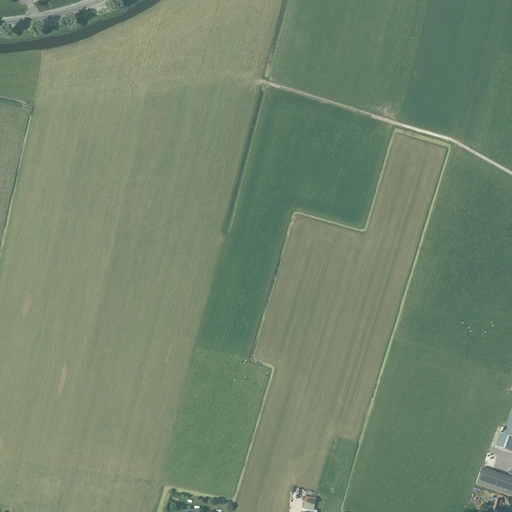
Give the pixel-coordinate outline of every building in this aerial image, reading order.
[(496,447),(511,452),(511,409),(503,434),(501,433),(496,447)] [(511,478),(482,469),(476,485),(511,496),(511,478)] [(474,488),(471,497),(488,503),(491,493),(474,488)] [(506,511),(507,511),(500,510),(502,501),(495,499),(492,511),(506,511)] [(303,511),(305,511),(317,511),(318,510),(315,509),(316,503),(305,501),(303,511)]
